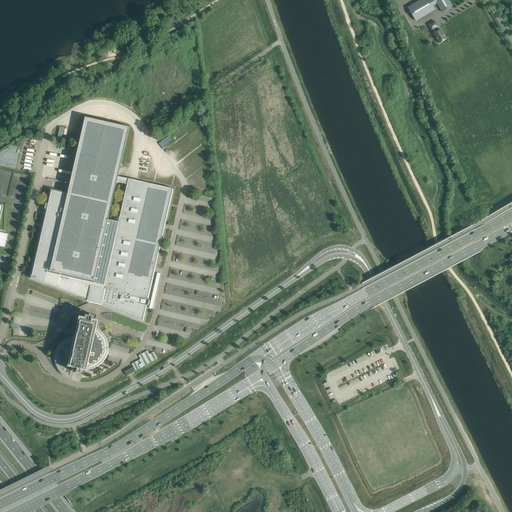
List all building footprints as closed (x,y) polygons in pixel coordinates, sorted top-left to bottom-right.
[(430,0),(429,1),(429,0),(410,12),(415,20),(435,9),(432,5),(437,3),(443,12),(452,7),(447,0),(430,0)] [(432,31),(433,30),(434,32),(433,33),(440,43),(446,39),(440,29),(438,30),(437,28),(438,27),(434,21),(428,25),(432,31)] [(48,203),(46,203),(45,209),(47,209),(31,277),(88,299),(90,300),(90,298),(93,299),(93,301),(94,299),(93,302),(97,303),(98,300),(100,301),(100,304),(143,320),(146,305),(148,306),(149,300),(147,299),(173,189),(128,179),(118,177),(129,127),(84,117),(68,193),(51,190),(48,203)] [(55,357),(55,359),(55,360),(55,362),(56,364),(56,366),(57,368),(58,369),(59,370),(59,371),(60,372),(62,373),(63,375),(65,376),(66,377),(68,377),(70,378),(71,379),(75,364),(78,364),(76,373),(77,373),(77,371),(80,372),(81,369),(87,370),(87,369),(89,369),(91,368),(92,368),(94,367),(96,366),(97,366),(99,364),(100,363),(102,362),(103,361),(104,359),(105,358),(106,356),(106,354),(107,352),(107,350),(107,348),(107,346),(107,345),(107,343),(106,341),(105,339),(105,337),(104,336),(102,334),(101,333),(100,331),(98,330),(97,329),(95,328),(97,322),(97,320),(92,319),(92,321),(89,320),(90,313),(89,315),(86,314),(85,317),(80,316),(78,324),(79,324),(78,328),(77,328),(77,329),(77,330),(78,330),(76,336),(74,337),(72,337),(70,337),(69,338),(67,339),(65,340),(63,341),(62,342),(61,343),(59,345),(58,346),(57,348),(57,350),(56,351),(55,353),(55,355),(55,357)] [(136,371),(158,359),(154,352),(149,354),(147,351),(139,355),(141,359),(132,364),(136,371)] [(127,376),(135,371),(133,367),(124,371),(127,376)]
